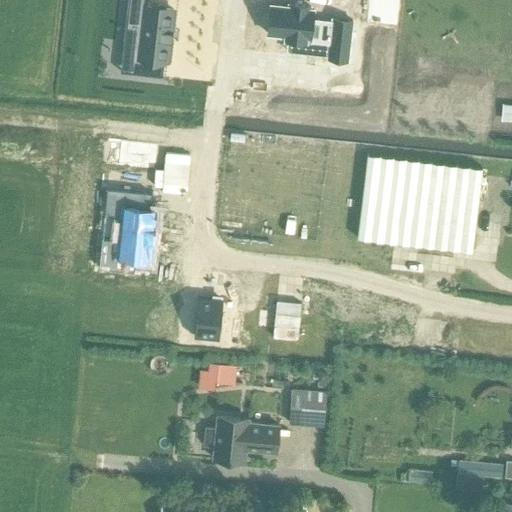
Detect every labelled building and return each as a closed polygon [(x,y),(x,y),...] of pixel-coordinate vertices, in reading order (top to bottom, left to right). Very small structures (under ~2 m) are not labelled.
[(127,0),(123,42),(138,43),(135,73),(161,76),(163,62),(163,60),(167,60),(170,40),(171,40),(171,39),(169,39),(170,31),(172,31),(172,30),(171,30),(173,9),(144,6),(145,4),(145,0),(127,0)] [(270,4),(267,34),(285,36),(285,39),(287,39),(329,44),(328,56),(328,58),(347,60),(352,20),(332,18),(332,20),(312,18),(313,9),(309,9),(309,5),(289,3),(289,6),(270,4)] [(511,104),(502,103),(501,120),(511,120),(511,104)] [(238,175),(236,204),(278,209),(281,180),(279,179),(280,173),(282,173),(284,152),(254,149),(252,170),(256,171),(255,177),(252,177),(238,175)] [(482,169),(367,156),(357,240),(472,253),(482,169)] [(101,237),(98,267),(132,271),(134,257),(149,258),(151,239),(152,239),(154,229),(153,228),(155,209),(149,208),(151,192),(107,188),(104,215),(120,216),(118,239),(101,237)] [(198,296),(194,336),(217,338),(221,299),(221,298),(211,297),(198,296)] [(276,300),(272,336),(297,339),(301,302),(276,300)] [(227,365),(210,363),(209,370),(208,380),(213,381),(226,382),(227,365)] [(302,401),(309,401),(310,390),(292,389),(289,422),(300,423),(302,401)] [(244,461),(245,449),(275,452),(278,424),(248,421),(248,418),(216,415),(215,427),(205,426),(203,444),(213,445),(212,457),(244,461)] [(458,458),(457,472),(482,474),(500,476),(501,462),(458,458)] [(264,511),(266,494),(244,492),(243,511),(249,511),(264,511)] [(511,511),(511,502),(493,501),(491,511),(511,511)]
